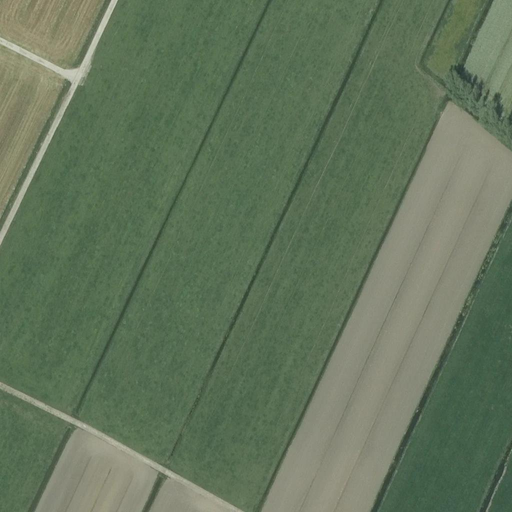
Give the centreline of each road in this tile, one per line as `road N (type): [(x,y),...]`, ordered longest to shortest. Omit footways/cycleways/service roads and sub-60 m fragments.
road 1 (track): [(0,386),(236,511)]
road 2 (track): [(114,0),(0,241)]
